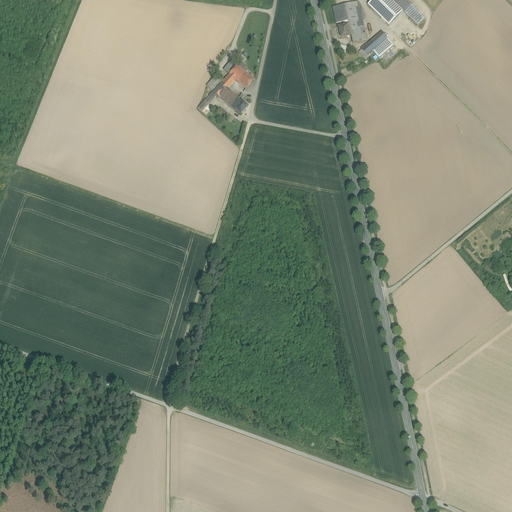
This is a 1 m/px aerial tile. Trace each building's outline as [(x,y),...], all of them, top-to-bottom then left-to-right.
[(390,0),(373,0),(368,5),(390,26),(404,12),(390,0)] [(405,0),(390,0),(404,12),(418,26),(425,19),(405,0)] [(359,2),(354,3),(358,23),(359,23),(359,28),(364,26),(359,2)] [(354,3),(345,5),(347,13),(348,21),(349,25),(358,23),(354,3)] [(345,5),(333,7),(335,16),(339,15),(347,13),(345,5)] [(347,13),(339,15),(341,22),(348,21),(347,13)] [(349,25),(348,25),(351,36),(353,44),(362,42),(362,39),(361,35),(359,28),(359,23),(358,23),(349,25)] [(348,25),(339,27),(342,38),(351,36),(348,25)] [(383,32),(388,39),(394,46),(396,44),(385,30),(383,32)] [(388,39),(383,32),(374,40),(379,46),(388,39)] [(376,49),(373,52),(379,59),(394,46),(388,39),(379,46),(376,49)] [(379,46),(374,40),(370,43),(376,49),(379,46)] [(373,52),(376,49),(370,43),(369,42),(367,44),(368,45),(373,52)] [(362,50),(367,57),(373,52),(368,45),(362,50)] [(234,68),(229,64),(224,70),(229,75),(234,68)] [(238,82),(245,73),(237,65),(234,68),(229,75),(236,81),(238,82)] [(245,73),(238,82),(246,89),(253,79),(245,73)] [(236,81),(229,75),(222,82),(229,88),(236,81)] [(213,79),(206,86),(211,91),(214,89),(214,88),(218,84),(213,79)] [(229,88),(222,82),(215,89),(215,90),(213,92),(216,95),(219,98),(220,98),(228,89),(229,88)] [(235,109),(242,102),(240,100),(238,98),(228,89),(220,98),(234,110),(235,109)] [(216,95),(213,92),(198,108),(202,111),(216,95)] [(247,107),(242,102),(235,109),(240,114),(247,107)] [(220,104),(217,108),(224,115),(228,111),(220,104)]
